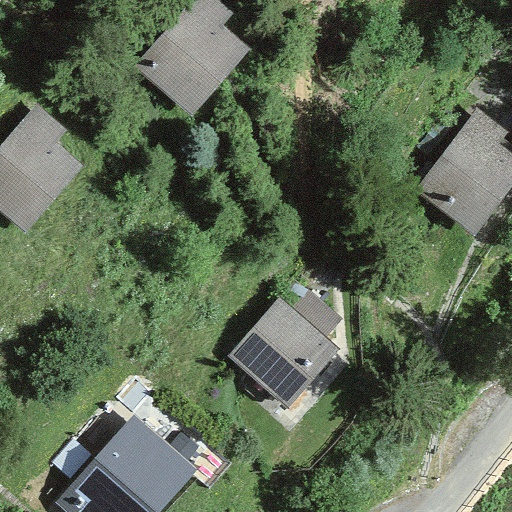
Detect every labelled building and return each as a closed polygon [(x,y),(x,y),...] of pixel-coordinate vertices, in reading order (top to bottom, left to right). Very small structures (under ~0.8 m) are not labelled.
[(206,22),(182,0),(174,0),(109,73),(158,117),(213,56),(192,37),(206,22)] [(40,136),(12,113),(0,127),(0,225),(4,229),(50,172),(26,153),(40,136)] [(480,141),(455,122),(394,200),(442,237),(490,174),(467,157),(480,141)] [(308,355),(254,307),(202,366),(257,414),(308,355)] [(121,511),(158,470),(108,427),(34,511),(121,511)]
